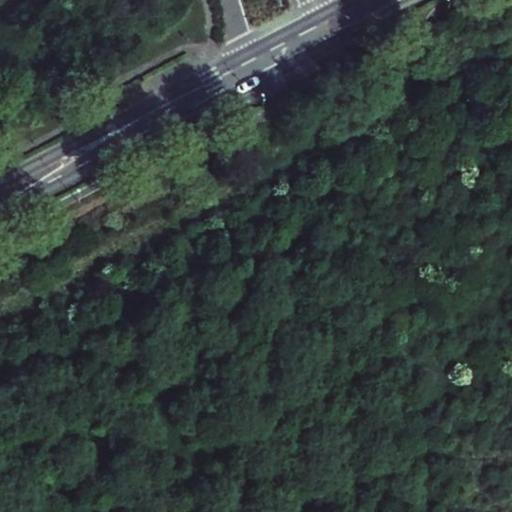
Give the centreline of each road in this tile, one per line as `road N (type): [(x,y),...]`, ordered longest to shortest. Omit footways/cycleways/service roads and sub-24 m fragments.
road 1 (secondary): [(0,215),(255,82)]
road 2 (secondary): [(245,55),(0,183)]
